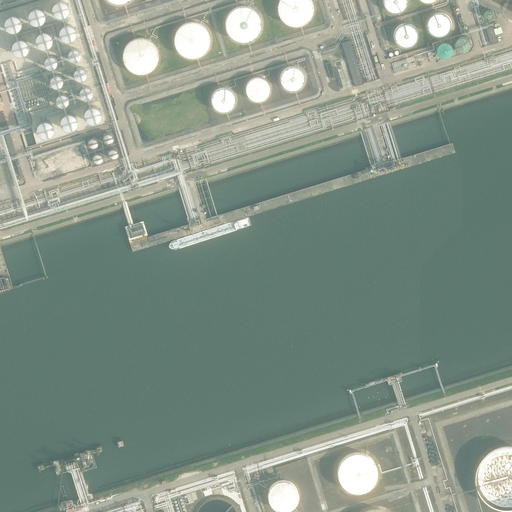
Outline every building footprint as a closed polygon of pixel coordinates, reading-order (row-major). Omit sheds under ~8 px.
[(59,0),(57,1),(56,2),(55,3),(54,4),(53,5),(52,7),(52,8),(52,10),(52,12),(53,13),(54,14),(55,16),(56,17),(57,17),(59,18),(61,18),(62,18),(64,17),(65,17),(66,16),(68,15),(68,13),(69,12),(70,10),(70,9),(69,7),(69,6),(68,4),(67,3),(66,2),(65,1),(63,1),(62,0),(60,0),(59,0)] [(314,11),(315,8),(314,5),(314,2),(312,0),(279,0),(278,2),(278,5),(278,8),(278,11),(278,13),(279,16),(281,18),(282,20),(285,22),(287,24),(289,25),(292,26),(295,26),(297,26),(300,26),(303,25),(305,24),(308,22),(310,20),(311,18),(313,16),(314,13),(314,11)] [(407,0),(382,0),(382,1),(383,4),(384,6),(386,8),(387,9),(389,10),(391,11),(392,11),(394,12),(397,12),(399,11),(402,10),(403,9),(405,7),(407,4),(408,2),(407,0)] [(262,27),(262,24),(262,21),(261,19),(260,16),(259,14),(257,11),(255,10),(253,8),(250,7),(247,6),(245,6),(242,6),(239,6),(237,7),(234,8),(232,10),(230,12),(228,14),(227,16),(226,19),(225,21),(225,24),(225,27),(226,29),(227,32),(228,34),(230,37),(232,38),(234,40),(237,41),(239,42),(242,42),(245,42),(247,42),(250,41),(253,40),(255,38),(257,37),(259,34),(260,32),(261,29),(262,27)] [(35,8),(33,9),(32,9),(31,10),(30,12),(29,13),(28,14),(28,16),(28,18),(28,19),(29,21),(30,22),(31,23),(32,24),(34,25),(35,25),(37,25),(38,25),(40,25),(41,24),(43,23),(44,22),(45,21),(45,20),(46,18),(46,16),(46,15),(45,13),(44,12),(43,11),(42,10),(41,9),(39,8),(38,8),(36,8),(35,8)] [(494,14),(494,13),(493,12),(493,11),(492,10),(491,10),(490,9),(488,9),(487,10),(486,10),(485,11),(485,12),(484,13),(484,14),(485,16),(485,17),(486,17),(487,18),(488,19),(489,19),(490,19),(491,18),(492,17),(493,17),(493,15),(494,14)] [(453,23),(452,21),(452,18),(451,16),(449,14),(447,12),(445,11),(442,11),(440,10),(438,11),(435,11),(434,12),(431,14),(430,16),(429,18),(428,21),(428,23),(428,25),(429,28),(430,30),(432,32),(433,34),(436,35),(438,35),(441,35),(443,35),(445,34),(447,33),(449,32),(450,30),(452,28),(452,25),(453,23)] [(11,15),(10,16),(8,16),(7,17),(6,19),(5,20),(5,22),(4,23),(4,25),(5,26),(5,28),(6,29),(7,30),(9,31),(10,32),(11,32),(13,33),(15,32),(16,32),(18,31),(19,30),(20,29),(21,28),(22,27),(22,25),(22,23),(22,22),(21,20),(21,19),(20,18),(19,17),(17,16),(16,15),(14,15),(13,15),(11,15)] [(210,43),(210,40),(210,37),(209,34),(208,31),(206,29),(205,27),(202,25),(200,23),(197,22),(194,22),(192,21),(189,22),(186,22),(183,23),(181,25),(179,27),(177,29),(175,31),(174,34),(174,37),(173,40),(174,43),(174,45),(175,48),(177,50),(179,53),(181,54),(183,56),(186,57),(189,58),(192,58),(195,58),(197,57),(200,56),(202,54),(205,53),(206,50),(208,48),(209,45),(210,43)] [(418,34),(418,32),(417,29),(416,27),(415,25),(413,24),(411,22),(408,21),(406,21),(404,21),(401,22),(399,23),(397,24),(395,27),(394,28),(393,31),(393,33),(393,36),(394,38),(395,40),(396,42),(398,44),(400,45),(402,46),(405,46),(407,46),(409,45),(412,44),(414,43),(416,41),(417,39),(418,36),(418,34)] [(66,24),(64,25),(63,26),(61,27),(60,28),(60,29),(59,31),(59,32),(59,34),(59,35),(60,37),(61,38),(62,39),(63,40),(64,41),(66,41),(68,42),(69,42),(71,41),(72,41),(73,40),(75,39),(75,37),(76,36),(76,34),(77,33),(76,31),(76,30),(75,28),(74,27),(73,26),(72,25),(70,24),(69,24),(67,24),(66,24)] [(492,44),(498,42),(496,35),(503,32),(501,26),(494,28),(494,26),(486,28),(492,44)] [(42,32),(40,32),(39,33),(38,34),(37,35),(36,37),(35,38),(35,40),(35,41),(35,43),(36,44),(37,46),(38,47),(39,48),(41,49),(42,49),(44,49),(45,49),(47,49),(48,48),(49,47),(51,46),(52,45),(52,43),(53,42),(53,40),(52,39),(52,37),(51,36),(50,34),(49,33),(48,33),(46,32),(45,32),(43,32),(42,32)] [(469,43),(469,42),(469,41),(468,39),(467,39),(465,37),(464,37),(463,37),(462,37),(461,37),(459,38),(458,38),(458,39),(457,41),(456,43),(456,44),(457,45),(457,46),(458,47),(459,48),(460,49),(461,49),(462,50),(464,49),(465,49),(467,48),(468,47),(469,46),(469,44),(469,43)] [(128,43),(126,45),(124,49),(123,52),(122,56),(123,60),(124,63),(126,67),(128,69),(131,72),(135,73),(139,74),(142,74),(146,73),(150,72),(153,69),(155,67),(157,63),(158,60),(159,56),(158,52),(157,49),(155,45),(153,43),(150,40),(146,39),(142,38),(139,38),(135,39),(131,40),(128,43)] [(18,39),(17,39),(15,40),(14,41),(13,42),(12,44),(12,45),(11,47),(11,48),(12,50),(12,51),(13,53),(14,54),(15,55),(17,56),(18,56),(20,56),(22,56),(23,56),(25,55),(26,54),(27,53),(28,52),(29,50),(29,49),(29,47),(29,46),(28,44),(28,43),(27,42),(26,40),(24,40),(23,39),(21,39),(20,39),(18,39)] [(341,43),(355,87),(363,84),(350,40),(341,43)] [(452,49),(452,48),(452,46),(451,45),(450,44),(449,43),(448,43),(446,42),(444,42),(443,42),(442,43),(440,44),(440,45),(439,46),(438,47),(438,48),(438,50),(439,51),(439,52),(440,53),(441,54),(442,55),(443,55),(444,56),(446,56),(447,55),(448,55),(450,54),(451,53),(451,52),(452,50),(452,49)] [(73,50),(72,50),(71,51),(70,52),(70,53),(69,54),(69,55),(69,56),(69,57),(70,59),(71,59),(71,60),(72,61),(74,61),(75,61),(76,61),(77,61),(78,60),(79,59),(80,58),(80,57),(80,56),(80,55),(80,54),(80,53),(79,52),(78,51),(77,50),(76,50),(75,50),(74,50),(73,50)] [(49,57),(48,57),(47,58),(46,59),(45,60),(45,61),(45,62),(45,63),(45,64),(45,65),(46,66),(47,67),(48,68),(49,68),(50,68),(52,68),(53,68),(54,67),(55,66),(55,65),(56,64),(56,63),(56,62),(56,61),(56,60),(55,59),(54,58),(53,57),(52,57),(51,57),(50,57),(49,57)] [(330,79),(335,77),(330,62),(325,63),(330,79)] [(304,81),(305,79),(305,77),(304,74),(303,72),(302,70),(300,69),(298,68),(296,67),(294,66),(292,66),(290,66),(287,67),(285,68),(284,69),(282,71),(281,73),(280,75),(280,78),(280,80),(280,82),(281,84),(283,86),(284,88),(286,89),(288,90),(290,91),(293,91),(295,90),(297,90),(299,89),(301,87),(302,85),(304,83),(304,81)] [(79,69),(78,70),(77,71),(76,71),(76,72),(75,73),(75,75),(75,76),(76,77),(76,78),(77,79),(78,80),(79,80),(80,81),(81,81),(82,81),(83,80),(84,80),(85,79),(86,78),(86,77),(87,76),(87,75),(87,73),(86,72),(85,71),(85,70),(84,70),(83,69),(81,69),(80,69),(79,69)] [(341,69),(338,70),(343,89),(347,88),(341,69)] [(55,76),(54,77),(53,78),(52,78),(51,79),(51,81),(51,82),(51,83),(51,84),(52,85),(52,86),(53,87),(54,87),(55,88),(57,88),(58,88),(59,87),(60,87),(61,86),(61,85),(62,84),(62,83),(62,82),(62,80),(62,79),(61,78),(60,78),(59,77),(58,76),(57,76),(56,76),(55,76)] [(270,92),(271,90),(271,88),(270,85),(269,83),(268,81),(266,79),(264,78),(262,77),(259,77),(257,77),(255,77),(252,78),(250,79),(249,81),(247,83),(246,85),(245,87),(245,90),(246,92),(246,94),(248,96),(249,98),(251,100),(253,101),(255,102),(258,102),(260,102),(262,101),(265,100),(267,99),(268,97),(269,95),(270,92)] [(235,102),(235,100),(235,97),(235,95),(234,93),(232,91),(231,89),(229,88),(226,87),(224,87),(222,87),(219,87),(217,88),(215,89),(213,91),(212,93),(211,95),(210,97),(210,100),(211,102),(211,104),(213,106),(214,108),(216,110),(218,111),(220,111),(223,112),(225,111),(227,111),(230,110),(231,108),(233,106),(234,104),(235,102)] [(85,88),(84,89),(83,89),(82,90),(81,91),(81,92),(81,93),(81,95),(81,96),(82,97),(82,98),(83,98),(84,99),(85,99),(87,99),(88,99),(89,99),(90,98),(91,98),(91,97),(92,96),(92,94),(92,93),(92,92),(92,91),(91,90),(90,89),(89,89),(88,88),(87,88),(86,88),(85,88)] [(60,95),(59,95),(58,96),(58,97),(57,98),(57,99),(56,100),(57,101),(57,102),(57,103),(58,104),(59,105),(60,106),(61,106),(62,106),(63,106),(65,106),(66,105),(66,104),(67,103),(68,102),(68,101),(68,100),(68,99),(67,98),(67,97),(66,96),(65,95),(64,95),(63,95),(62,95),(60,95)] [(90,106),(89,106),(88,107),(86,108),(85,109),(85,111),(84,112),(84,114),(84,115),(84,117),(85,118),(86,120),(87,121),(88,122),(89,123),(91,123),(92,123),(94,123),(95,123),(97,122),(98,121),(99,120),(100,119),(101,117),(101,116),(101,114),(101,113),(101,111),(100,110),(99,108),(98,107),(97,107),(95,106),(94,106),(92,106),(90,106)] [(67,113),(65,114),(64,115),(63,116),(62,117),(61,118),(60,120),(60,121),(60,123),(60,124),(61,126),(62,127),(63,128),(64,129),(66,130),(67,130),(69,131),(70,131),(72,130),(73,129),(74,129),(76,127),(77,126),(77,125),(78,123),(78,122),(77,120),(77,119),(76,117),(75,116),(74,115),(73,114),(71,113),(70,113),(68,113),(67,113)] [(43,120),(42,121),(40,122),(39,123),(38,124),(37,125),(37,127),(36,128),(36,130),(37,132),(37,133),(38,134),(39,136),(40,137),(42,137),(43,138),(45,138),(47,138),(48,137),(50,137),(51,136),(52,135),(53,133),(54,132),(54,130),(54,129),(54,127),(53,126),(53,124),(52,123),(51,122),(49,121),(48,121),(46,120),(45,120),(43,120)] [(113,139),(114,138),(113,136),(113,135),(112,134),(110,133),(109,133),(108,133),(106,133),(105,134),(104,135),(104,137),(104,138),(104,140),(105,141),(106,142),(108,142),(109,143),(110,142),(112,141),(113,140),(113,139)] [(98,143),(98,142),(98,141),(97,140),(97,139),(96,138),(95,138),(93,137),(92,137),(91,138),(90,138),(89,139),(88,140),(88,141),(88,142),(88,144),(88,145),(89,146),(90,146),(91,147),(92,147),(93,147),(95,147),(96,146),(97,146),(97,145),(98,143)] [(118,155),(118,153),(118,152),(117,151),(117,150),(116,149),(115,149),(113,148),(112,148),(111,149),(110,149),(109,150),(108,151),(108,153),(108,154),(108,155),(109,156),(110,157),(111,158),(112,158),(113,158),(115,158),(116,158),(117,157),(117,156),(118,155)] [(102,160),(102,158),(102,157),(102,156),(101,155),(100,154),(98,154),(97,153),(96,154),(94,154),(93,155),(93,156),(92,158),(92,159),(93,160),(93,162),(94,163),(96,163),(97,163),(98,163),(100,163),(101,162),(102,161),(102,160)] [(511,443),(508,443),(505,443),(501,444),(498,445),(495,446),(492,447),(490,449),(488,450),(485,453),(483,455),(481,457),(480,460),(478,463),(477,466),(476,469),(476,472),(476,475),(476,478),(476,481),(477,485),(478,488),(479,490),(481,493),(484,496),(485,498),(488,500),(491,502),(493,504),(496,505),(498,506),(502,507),(505,507),(508,507),(510,507),(511,506),(511,443)] [(377,471),(377,470),(377,467),(376,465),(375,463),(374,459),(371,456),(369,454),(367,453),(365,452),(362,451),(360,451),(357,451),(354,451),(353,451),(349,452),(348,453),(346,454),(343,456),(341,459),(339,463),(338,464),(338,467),(337,470),(338,474),(338,477),(339,478),(341,482),(343,484),(346,487),(349,489),(353,490),(354,490),(357,490),(360,490),(362,490),(365,489),(368,487),(371,484),(374,482),(375,478),(377,475),(377,471)] [(299,494),(299,493),(299,491),(298,488),(297,485),(295,483),(293,481),(290,480),(287,478),(284,478),(281,478),(278,479),(276,480),(274,481),(273,482),(271,485),(270,487),(269,490),(268,493),(269,496),(269,499),(271,501),(273,504),(275,506),(277,507),(280,508),(283,508),(286,508),(289,507),(292,506),(294,504),(296,502),(297,500),(298,497),(299,494)]
